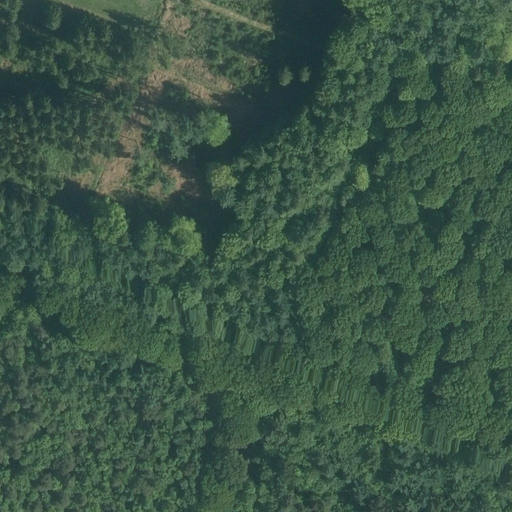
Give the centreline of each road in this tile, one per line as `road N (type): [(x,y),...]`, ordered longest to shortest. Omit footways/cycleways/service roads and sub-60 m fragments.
road 1 (track): [(202,511),(406,0)]
road 2 (track): [(0,255),(511,403)]
